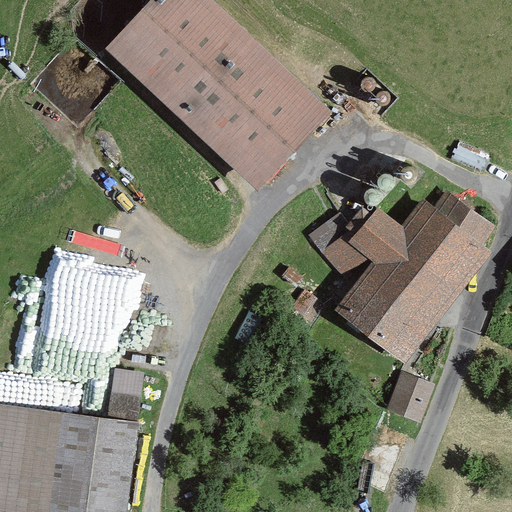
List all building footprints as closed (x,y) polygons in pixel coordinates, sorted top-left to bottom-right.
[(332,110),(209,0),(145,0),(99,51),(258,193),(332,110)] [(34,83),(78,123),(95,104),(77,87),(83,80),(58,57),(34,83)] [(498,229),(447,190),(434,208),(424,200),(403,227),(381,211),(324,255),(334,272),(357,289),(338,315),(406,367),(493,254),(484,247),(498,229)] [(436,386),(402,374),(388,413),(422,426),(436,386)] [(126,511),(138,425),(0,406),(0,511),(126,511)]
